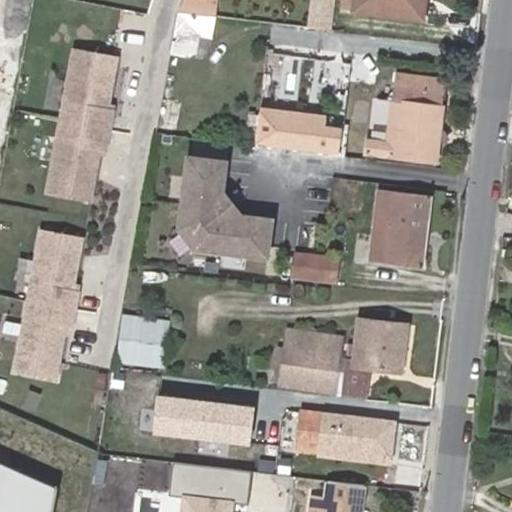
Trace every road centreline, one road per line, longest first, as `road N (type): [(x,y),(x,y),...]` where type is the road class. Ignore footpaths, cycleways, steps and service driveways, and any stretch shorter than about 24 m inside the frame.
road 1 (residential): [(446,511),(507,0)]
road 2 (residential): [(103,343),(168,0)]
